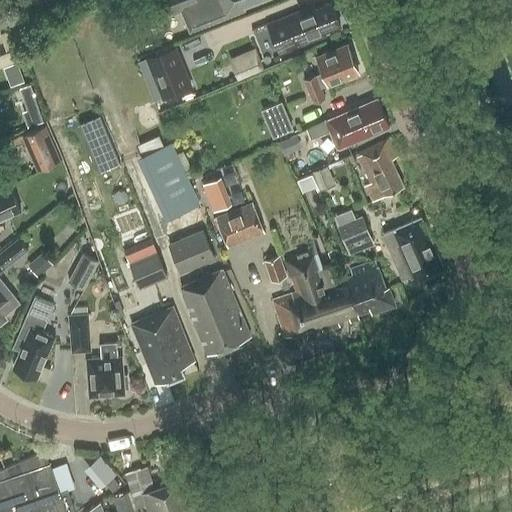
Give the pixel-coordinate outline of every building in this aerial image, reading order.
[(129,0),(139,25),(166,14),(167,17),(182,11),(191,31),(246,9),(244,4),(252,0),(129,0)] [(313,5),(267,24),(279,54),(326,35),(325,32),(341,25),(332,3),(315,10),(313,5)] [(8,52),(0,54),(0,59),(2,66),(23,59),(12,29),(1,33),(8,52)] [(265,59),(257,41),(234,51),(244,74),(256,68),(254,64),(265,59)] [(329,83),(358,71),(346,44),(317,57),(329,83)] [(177,46),(147,58),(164,99),(194,86),(177,46)] [(313,100),(325,95),(315,74),(304,79),(313,100)] [(326,120),(338,149),(378,132),(377,130),(388,125),(377,98),(326,120)] [(285,105),(267,113),(277,138),(295,130),(285,105)] [(38,106),(22,111),(27,126),(43,120),(38,106)] [(84,122),(94,147),(111,140),(101,116),(84,122)] [(62,160),(46,125),(22,135),(38,170),(62,160)] [(297,135),(280,142),(288,161),(296,157),(294,152),(303,148),(297,135)] [(357,151),(372,183),(366,186),(373,199),(404,185),(391,158),(396,155),(387,136),(357,151)] [(172,142),(142,156),(170,218),(200,204),(172,142)] [(327,165),(312,171),(313,173),(318,186),(320,190),(335,183),(327,165)] [(298,179),(303,192),(318,186),(313,173),(298,179)] [(218,209),(238,201),(227,174),(207,181),(218,209)] [(9,189),(0,193),(0,211),(16,204),(9,189)] [(217,217),(227,242),(263,228),(253,203),(217,217)] [(354,206),(335,215),(352,253),(374,244),(362,216),(359,218),(354,206)] [(404,280),(412,276),(413,278),(442,265),(422,218),(384,233),(404,280)] [(204,229),(170,244),(182,272),(216,257),(204,229)] [(20,237),(0,252),(0,259),(7,268),(30,249),(20,237)] [(168,277),(152,237),(125,248),(141,288),(168,277)] [(356,309),(345,276),(344,274),(337,276),(334,277),(329,262),(321,265),(315,248),(286,257),(297,289),(273,298),(286,335),(320,323),(323,330),(339,324),(337,317),(348,313),(350,320),(359,316),(356,309)] [(328,252),(331,260),(338,257),(334,249),(328,252)] [(43,253),(33,261),(43,273),(53,264),(43,253)] [(85,254),(70,281),(85,289),(100,261),(85,254)] [(273,279),(287,274),(280,255),(266,259),(273,279)] [(345,276),(356,309),(369,305),(372,312),(394,304),(388,288),(386,289),(376,262),(348,272),(349,274),(345,276)] [(223,269),(181,286),(209,353),(251,335),(223,269)] [(21,301),(14,293),(0,276),(0,312),(3,316),(21,301)] [(39,375),(49,379),(53,369),(43,365),(55,336),(44,331),(55,305),(36,297),(15,348),(21,350),(14,366),(38,376),(39,375)] [(181,365),(195,359),(174,306),(133,323),(157,382),(184,371),(181,365)] [(69,314),(72,352),(92,351),(89,313),(69,314)] [(124,391),(124,388),(130,387),(129,374),(123,374),(122,356),(119,356),(118,341),(102,342),(103,358),(90,359),(93,393),(124,391)] [(0,469),(0,511),(21,511),(40,505),(70,495),(68,490),(61,492),(51,463),(50,463),(46,451),(0,469)] [(112,476),(107,481),(114,489),(119,484),(112,476)] [(195,511),(184,478),(144,492),(150,511),(195,511)] [(133,511),(139,510),(132,491),(115,497),(119,511),(133,511)] [(70,495),(40,505),(42,511),(74,511),(73,510),(75,509),(70,495)] [(104,511),(98,503),(86,511),(104,511)]
